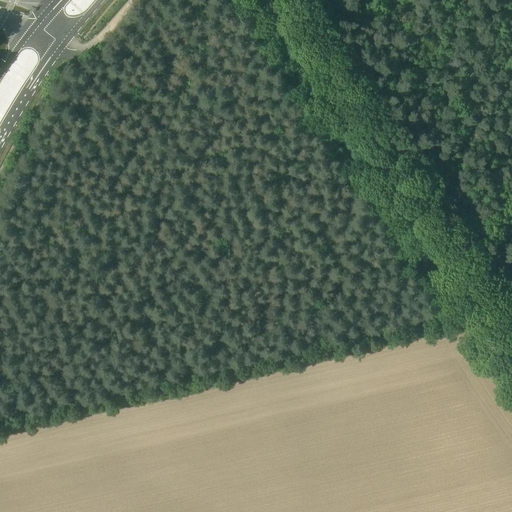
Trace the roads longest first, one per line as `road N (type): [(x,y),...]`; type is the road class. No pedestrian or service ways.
road 1 (track): [(462,297),(428,318),(382,330),(0,415)]
road 2 (track): [(462,297),(321,76)]
